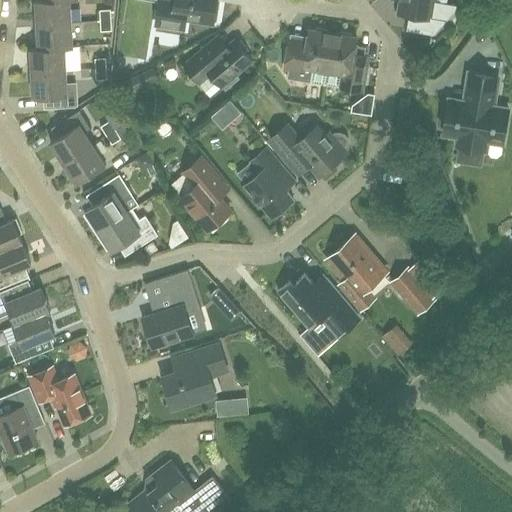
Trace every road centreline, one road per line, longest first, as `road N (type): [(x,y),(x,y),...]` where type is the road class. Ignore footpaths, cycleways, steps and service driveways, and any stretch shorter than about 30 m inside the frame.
road 1 (residential): [(93,287),(194,256),(262,259),(289,249),(376,172),(397,44),(380,25),(354,18)]
road 2 (residential): [(12,511),(122,442),(130,407),(93,287)]
road 3 (residential): [(93,287),(0,135)]
road 4 (unclassified): [(292,511),(417,386)]
road 5 (unclassified): [(417,386),(511,302)]
road 6 (unclassified): [(511,469),(417,386)]
